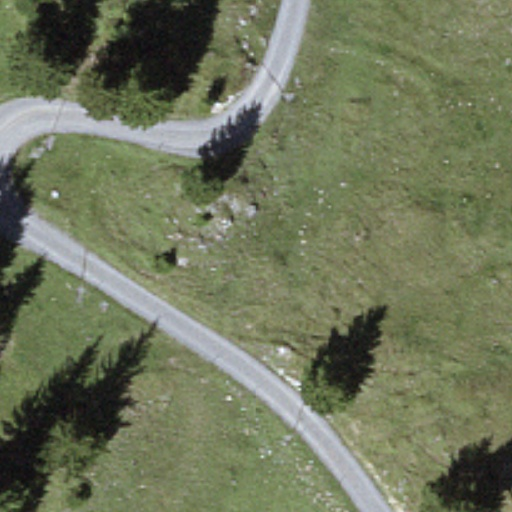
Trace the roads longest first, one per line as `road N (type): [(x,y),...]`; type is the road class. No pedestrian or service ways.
road 1 (track): [(382,511),(262,375),(0,197)]
road 2 (track): [(0,136),(19,117),(50,112),(206,141),(252,115),(289,61),(297,0)]
